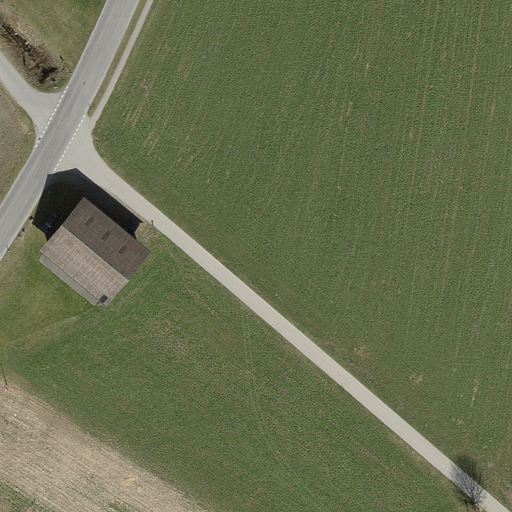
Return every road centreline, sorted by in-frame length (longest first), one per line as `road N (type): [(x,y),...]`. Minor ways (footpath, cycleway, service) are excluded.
road 1 (unclassified): [(57,132),(492,511)]
road 2 (tertiary): [(123,0),(57,132)]
